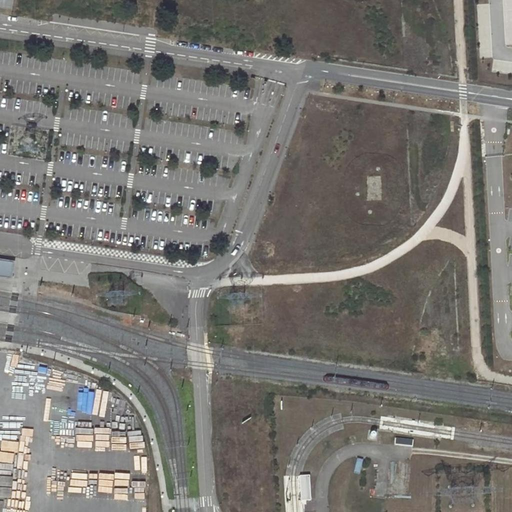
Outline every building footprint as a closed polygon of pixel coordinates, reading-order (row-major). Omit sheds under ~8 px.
[(56,260),(41,258),(39,269),(54,271),(56,260)] [(55,396),(54,409),(69,410),(70,398),(55,396)] [(52,426),(63,427),(64,412),(53,412),(52,426)] [(351,473),(357,475),(361,460),(355,458),(351,473)] [(307,475),(296,476),(297,502),(309,501),(307,475)]
